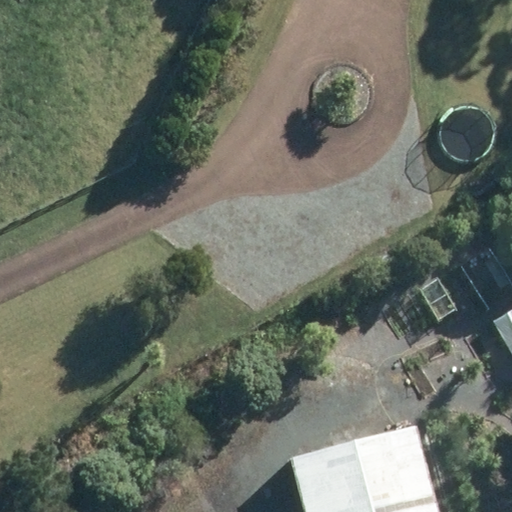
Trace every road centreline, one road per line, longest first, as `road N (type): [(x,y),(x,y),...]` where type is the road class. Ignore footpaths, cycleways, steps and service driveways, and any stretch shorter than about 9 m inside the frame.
road 1 (track): [(0,282),(212,179),(295,71),(327,0)]
road 2 (track): [(225,511),(237,454),(380,388)]
